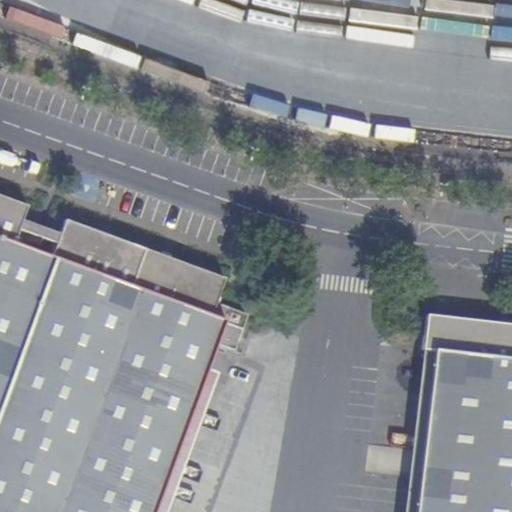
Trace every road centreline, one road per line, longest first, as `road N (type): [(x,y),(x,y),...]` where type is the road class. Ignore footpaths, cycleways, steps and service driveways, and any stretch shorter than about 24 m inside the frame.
road 1 (unclassified): [(0,121),(260,215),(350,238)]
road 2 (unclassified): [(350,238),(299,511)]
road 3 (unclassified): [(350,238),(511,257)]
